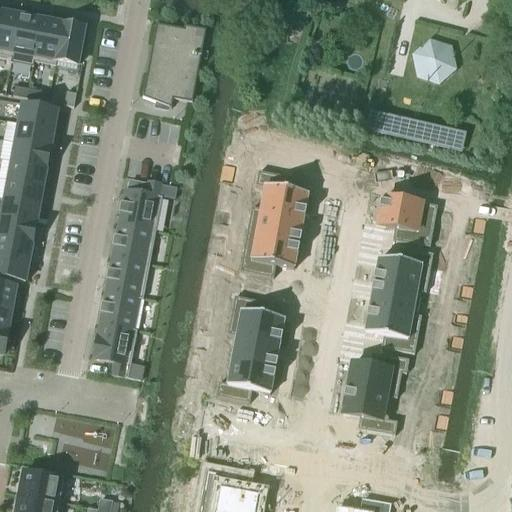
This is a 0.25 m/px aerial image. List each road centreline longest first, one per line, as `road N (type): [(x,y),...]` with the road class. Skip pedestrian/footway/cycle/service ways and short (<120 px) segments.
road 1 (residential): [(64,403),(138,0)]
road 2 (residential): [(361,172),(309,455)]
road 3 (residential): [(64,403),(309,455)]
